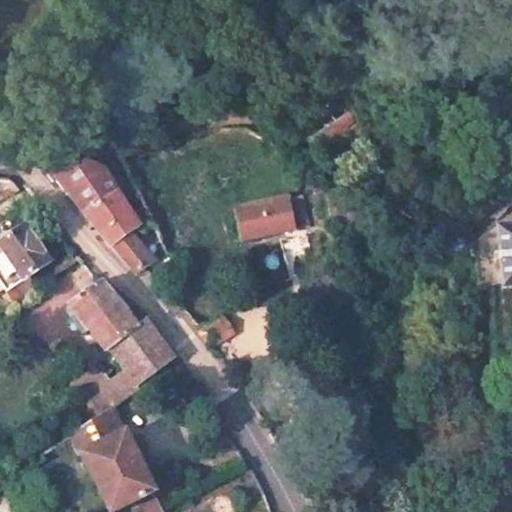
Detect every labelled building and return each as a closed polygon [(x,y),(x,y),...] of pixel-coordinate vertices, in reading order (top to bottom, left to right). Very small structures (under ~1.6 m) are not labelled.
[(298,138),(329,155),(358,121),(348,103),(298,138)] [(81,168),(55,183),(81,216),(116,193),(101,172),(84,168),(81,168)] [(109,250),(131,236),(141,229),(116,193),(81,216),(107,248),(109,250)] [(293,200),(236,212),(243,243),(277,236),(310,229),(303,198),(293,200)] [(511,228),(496,231),(501,289),(511,288),(511,228)] [(48,265),(21,229),(0,242),(0,288),(4,295),(48,265)] [(109,250),(110,251),(135,278),(145,271),(154,265),(131,236),(109,250)] [(82,264),(68,275),(81,292),(95,281),(82,264)] [(136,329),(99,284),(67,309),(86,335),(93,330),(125,373),(102,389),(96,381),(82,390),(100,416),(113,407),(174,364),(144,324),(136,329)] [(234,336),(222,319),(200,331),(196,333),(209,351),(234,336)] [(124,433),(113,407),(100,416),(69,438),(78,456),(124,433)] [(114,511),(154,492),(124,433),(78,456),(106,511),(114,511)]
